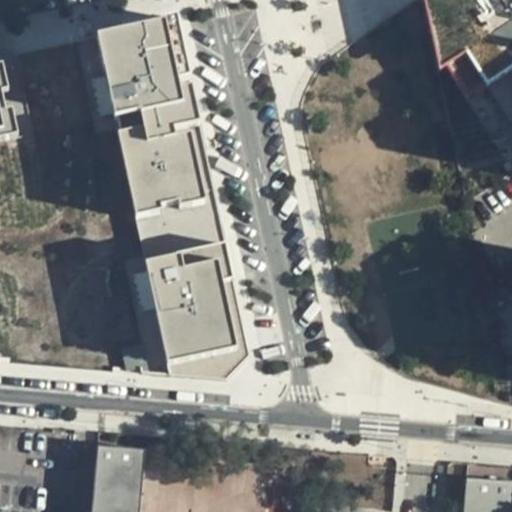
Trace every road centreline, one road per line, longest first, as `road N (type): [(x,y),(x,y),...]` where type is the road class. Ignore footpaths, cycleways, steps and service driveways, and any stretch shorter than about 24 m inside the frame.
road 1 (residential): [(220,0),(296,360),(294,419)]
road 2 (residential): [(0,393),(294,419)]
road 3 (residential): [(294,419),(511,437)]
